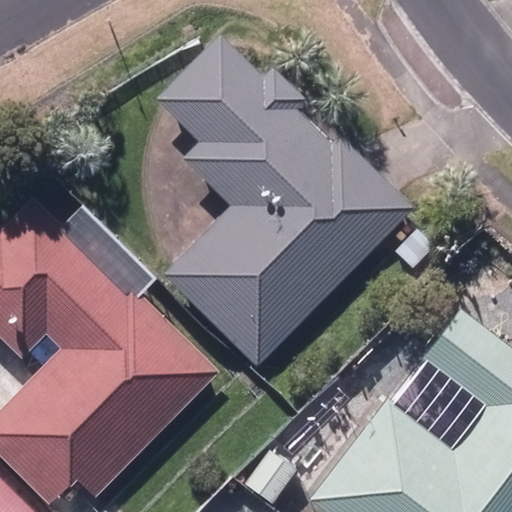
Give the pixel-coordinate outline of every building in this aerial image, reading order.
[(162,275),(256,367),(412,207),(339,134),(329,143),(293,109),(304,98),(272,67),(262,76),(218,33),(155,97),(198,141),(181,158),(229,205),(162,275)] [(0,410),(0,457),(49,505),(74,481),(94,499),(217,372),(129,286),(127,291),(31,197),(0,229),(0,335),(22,357),(45,334),(60,349),(0,410)] [(393,251),(412,269),(434,246),(414,228),(393,251)] [(306,496),(326,511),(511,511),(511,347),(459,307),(420,356),(484,405),(452,447),(384,394),(306,496)] [(242,485),(273,507),(299,470),(268,448),(242,485)] [(0,511),(36,511),(0,476),(0,511)]
